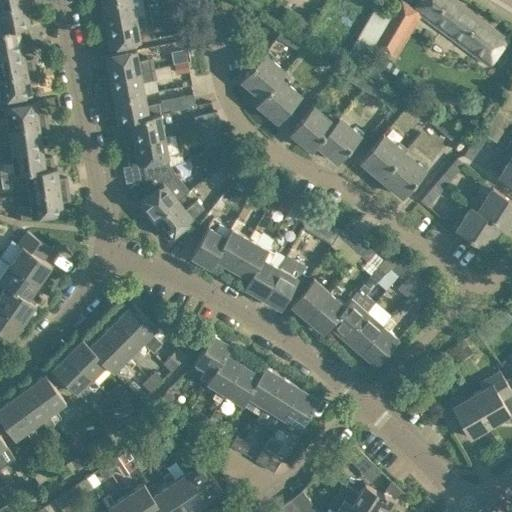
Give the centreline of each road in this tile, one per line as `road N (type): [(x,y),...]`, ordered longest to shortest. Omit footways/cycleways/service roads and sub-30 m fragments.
road 1 (residential): [(472,295),(453,271),(351,196),(258,145),(221,92),(197,0)]
road 2 (residential): [(360,398),(246,313),(105,249)]
road 3 (residential): [(60,0),(105,249)]
road 4 (residential): [(233,511),(286,474),(360,398)]
road 5 (residential): [(105,249),(85,288),(0,374)]
road 6 (residential): [(475,507),(360,398)]
road 7 (residential): [(360,398),(472,295)]
